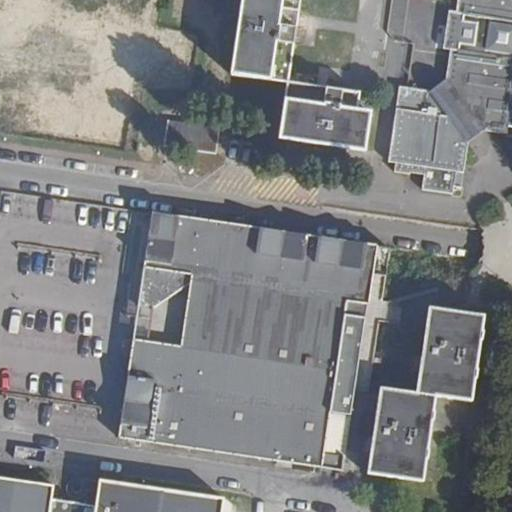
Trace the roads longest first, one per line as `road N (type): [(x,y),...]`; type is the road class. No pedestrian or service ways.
road 1 (residential): [(0,442),(348,497),(375,323),(413,329),(418,298)]
road 2 (residential): [(511,248),(0,170)]
